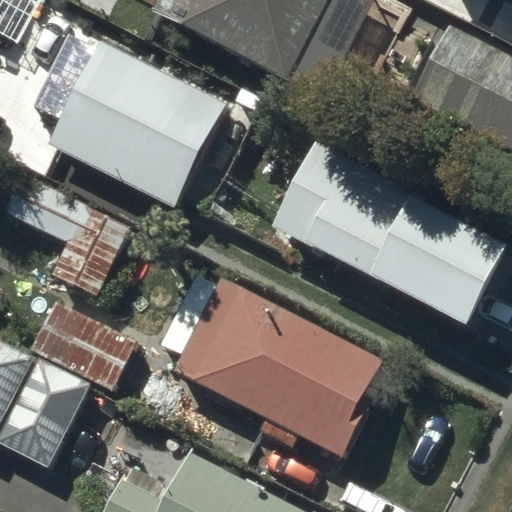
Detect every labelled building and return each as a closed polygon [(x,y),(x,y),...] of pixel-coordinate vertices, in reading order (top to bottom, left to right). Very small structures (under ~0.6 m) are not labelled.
[(372,0),(156,0),(152,9),(323,97),(372,0)] [(511,55),(449,24),(413,98),(511,146),(511,55)] [(225,100),(100,40),(50,142),(175,202),(225,100)] [(511,244),(314,140),(272,219),(469,323),(511,244)] [(140,233),(30,182),(13,217),(77,247),(61,282),(106,303),(140,233)] [(396,368),(228,286),(225,292),(202,281),(167,352),(187,362),(178,380),(272,426),(266,439),(298,455),(304,444),(348,465),(396,368)] [(139,347),(63,309),(40,356),(116,393),(139,347)] [(0,415),(29,361),(0,346),(0,415)] [(89,388),(38,363),(0,440),(0,444),(49,469),(89,388)] [(193,396),(156,375),(141,399),(178,421),(193,396)] [(166,495),(120,472),(99,511),(311,511),(312,511),(190,448),(166,495)]
